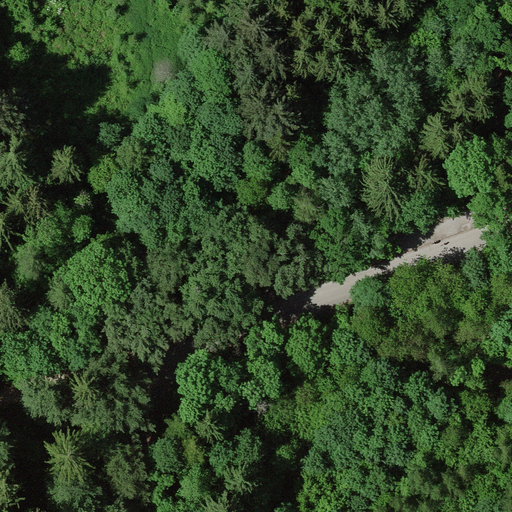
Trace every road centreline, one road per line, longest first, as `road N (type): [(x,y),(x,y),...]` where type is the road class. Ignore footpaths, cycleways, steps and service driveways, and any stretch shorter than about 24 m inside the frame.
road 1 (unclassified): [(133,511),(147,402),(139,362),(511,227)]
road 2 (track): [(0,394),(139,362)]
